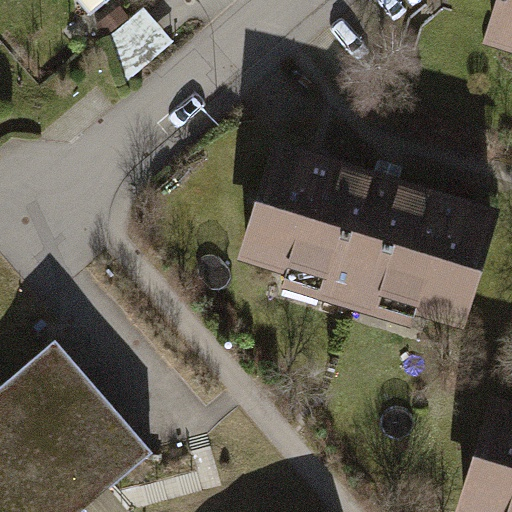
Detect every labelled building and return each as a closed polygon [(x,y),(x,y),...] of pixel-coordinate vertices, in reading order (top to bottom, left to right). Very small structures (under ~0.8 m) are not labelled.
[(75,0),(90,17),(109,0),(75,0)] [(511,0),(497,0),(482,50),(511,58),(511,0)] [(163,26),(145,6),(111,36),(127,84),(175,41),(163,26)] [(500,216),(273,148),(237,266),(284,280),(280,294),(412,334),(416,321),(463,335),(500,216)] [(54,344),(0,390),(0,511),(80,511),(149,453),(54,344)] [(511,511),(511,407),(492,401),(457,511),(511,511)]
